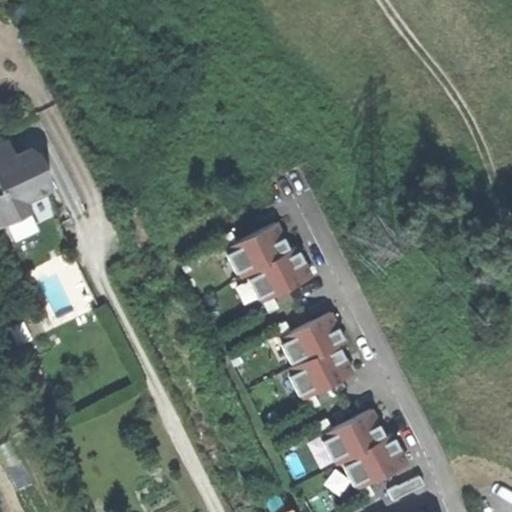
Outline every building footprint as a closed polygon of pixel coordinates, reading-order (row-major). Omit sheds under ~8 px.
[(0,219),(4,227),(28,216),(23,205),(35,200),(48,193),(40,175),(33,160),(17,168),(13,159),(8,147),(0,150),(0,219)] [(29,152),(13,159),(17,168),(33,160),(29,152)] [(39,158),(33,160),(40,175),(45,172),(39,158)] [(290,246),(277,220),(219,251),(255,306),(312,278),(296,249),(290,252),(290,246)] [(347,341),(331,310),(271,340),(302,402),(355,374),(340,345),(347,341)] [(390,432),(377,406),(319,437),(355,492),(412,464),(396,435),(390,438),(390,432)]
